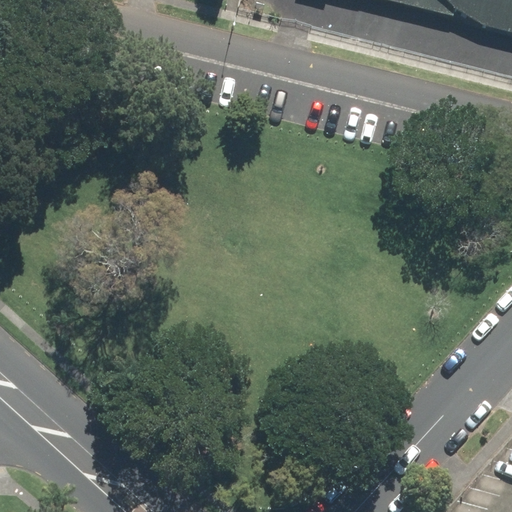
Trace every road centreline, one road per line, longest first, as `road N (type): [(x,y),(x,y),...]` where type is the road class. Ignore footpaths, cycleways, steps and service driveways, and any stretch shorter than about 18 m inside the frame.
road 1 (residential): [(0,18),(27,16),(511,132)]
road 2 (residential): [(346,511),(511,324)]
road 3 (secondary): [(135,511),(0,388)]
